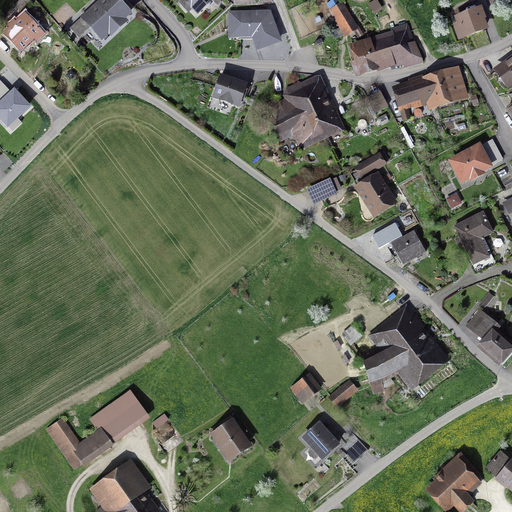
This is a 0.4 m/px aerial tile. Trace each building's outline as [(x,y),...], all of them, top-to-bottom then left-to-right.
[(30,1),(29,0),(20,0),(15,5),(20,10),(30,1)] [(128,13),(115,0),(104,0),(84,19),(101,37),(109,30),(112,33),(124,22),(121,19),(128,13)] [(186,0),(198,13),(211,0),(217,5),(221,2),(219,0),(186,0)] [(330,12),(335,20),(337,18),(346,34),(355,28),(341,6),(330,12)] [(464,35),(485,28),(478,11),(458,18),(464,35)] [(268,15),(237,14),(237,17),(229,17),(229,25),(237,25),(237,36),(253,36),(258,49),(278,41),(268,15)] [(19,50),(33,38),(36,41),(43,35),(25,16),(16,25),(14,22),(9,26),(12,29),(5,35),(19,50)] [(405,36),(409,35),(407,30),(393,34),(394,38),(386,41),(386,39),(354,49),(357,61),(408,45),(405,36)] [(350,63),(352,69),(354,69),(355,71),(358,71),(401,59),(405,68),(423,63),(414,43),(408,45),(357,61),(350,63)] [(511,59),(498,70),(508,83),(511,80),(511,59)] [(464,95),(456,68),(427,78),(428,81),(395,92),(400,106),(433,96),(436,105),(464,95)] [(238,105),(245,86),(221,78),(214,97),(221,99),(221,100),(231,104),(231,103),(238,105)] [(315,124),(320,136),(337,128),(314,79),(300,86),(318,122),(315,124)] [(297,136),(301,144),(320,136),(315,124),(318,122),(300,86),(287,92),(295,107),(284,112),(279,100),(266,105),(272,118),(270,118),(279,137),(297,129),(299,132),(297,136)] [(30,107),(14,90),(0,103),(0,119),(8,128),(30,107)] [(380,94),(365,101),(374,119),(389,111),(380,94)] [(492,141),(452,162),(462,181),(471,176),(473,179),(482,174),(480,171),(502,159),(492,141)] [(372,160),(366,164),(365,163),(356,168),(362,177),(384,164),(379,156),(375,159),(374,157),(371,159),(372,160)] [(377,176),(358,188),(374,214),(393,202),(377,176)] [(310,191),(315,203),(335,193),(334,191),(340,188),(336,179),(310,191)] [(456,195),(447,199),(452,208),(460,203),(456,195)] [(461,246),(475,275),(496,265),(483,238),(492,233),(483,213),(455,227),(464,245),(461,246)] [(387,226),(368,234),(374,246),(392,238),(387,226)] [(415,232),(392,245),(402,264),(414,258),(412,255),(424,249),(415,232)] [(489,293),(480,304),(485,308),(494,297),(489,293)] [(480,311),(467,327),(483,342),(480,346),(499,363),(511,348),(495,333),(499,328),(480,311)] [(404,315),(377,337),(386,347),(363,357),(370,382),(384,378),(386,379),(404,371),(413,381),(440,360),(404,315)] [(300,400),(315,389),(307,379),(303,383),(301,381),(290,389),(300,400)] [(338,406),(356,392),(348,383),(331,397),(338,406)] [(374,393),(384,390),(381,383),(372,386),(374,393)] [(75,467),(141,419),(126,398),(92,423),(100,434),(82,446),(63,420),(48,431),(75,467)] [(209,431),(214,438),(216,436),(231,457),(247,446),(228,419),(209,431)] [(336,445),(337,446),(338,445),(319,424),(303,438),(322,459),(323,458),(322,457),(336,445)] [(355,465),(367,453),(358,445),(351,454),(346,449),(343,455),(355,465)] [(500,452),(489,467),(499,475),(496,480),(506,488),(507,487),(511,490),(511,459),(511,461),(500,452)] [(474,480),(460,465),(431,492),(445,507),(451,501),(462,511),(473,502),(462,491),(474,480)] [(152,511),(140,494),(143,492),(126,468),(100,487),(111,502),(97,511),(152,511)]
